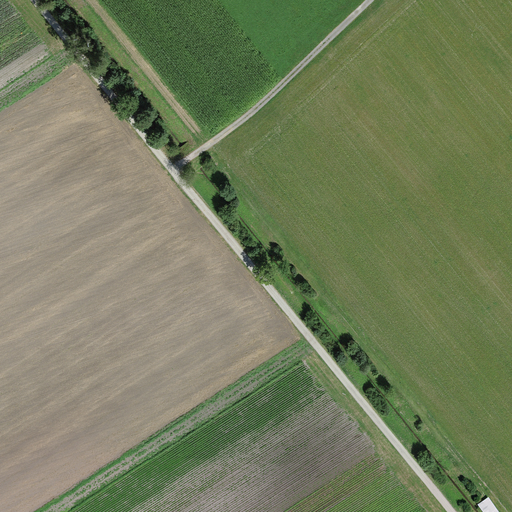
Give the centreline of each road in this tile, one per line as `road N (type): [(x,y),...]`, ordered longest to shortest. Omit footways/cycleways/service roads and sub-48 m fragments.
road 1 (track): [(33,0),(452,511)]
road 2 (track): [(169,169),(260,103),(368,0)]
